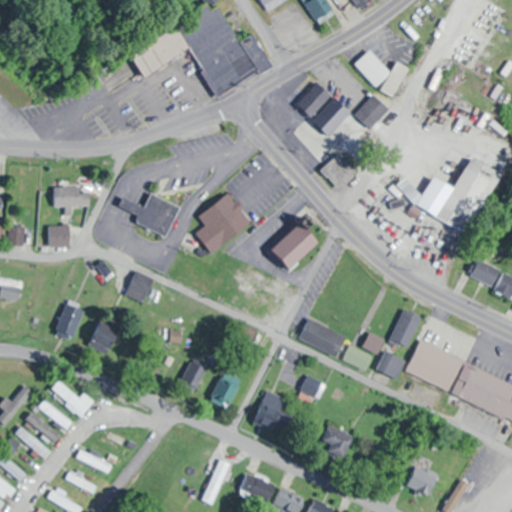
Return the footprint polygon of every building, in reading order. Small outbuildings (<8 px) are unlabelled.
[(217,98),(275,66),(256,32),(239,41),(216,0),(211,0),(128,46),(144,76),(191,50),(217,98)] [(305,0),(317,22),(337,12),(331,0),(305,0)] [(355,0),(363,11),(371,6),(367,0),(355,0)] [(414,73),(403,60),(392,70),(372,49),(357,64),(378,88),(381,85),(390,95),(414,73)] [(298,104),(312,118),(334,95),(320,81),(298,104)] [(372,128),(391,108),(377,94),(357,114),(372,128)] [(322,170),(341,189),(359,171),(341,152),(322,170)] [(467,233),(497,172),(467,157),(437,218),(467,233)] [(399,183),(418,209),(430,201),(410,174),(399,183)] [(69,206),(91,205),(91,187),(55,187),(55,207),(69,207),(69,206)] [(181,207),(167,236),(137,221),(140,214),(120,204),(123,196),(145,207),(152,192),(181,207)] [(211,253),(253,222),(232,192),(200,215),(207,225),(197,233),(211,253)] [(291,270),(324,239),(304,218),(271,250),(291,270)] [(50,246),(71,246),(71,225),(50,225),(50,246)] [(25,245),(26,226),(10,226),(10,245),(25,245)] [(470,278),(511,296),(511,274),(478,260),(470,278)] [(0,284),(3,285),(2,297),(22,300),(25,280),(0,276),(0,284)] [(153,286),(135,278),(127,296),(145,304),(153,286)] [(57,333),(74,340),(87,307),(69,300),(57,333)] [(424,317),(408,309),(392,340),(409,349),(424,317)] [(305,337),(336,357),(347,339),(316,319),(305,337)] [(93,347),(113,353),(121,328),(101,322),(93,347)] [(386,339),(372,333),(365,347),(379,354),(386,339)] [(426,337),(511,378),(511,419),(412,368),(426,337)] [(345,359),(366,371),(374,358),(353,345),(345,359)] [(229,407),(249,378),(232,366),(212,396),(229,407)] [(303,391),(318,398),(325,382),(310,375),(303,391)] [(81,399),(62,380),(53,390),(83,418),(97,403),(87,393),(81,399)] [(283,408),(288,399),(270,390),(255,420),(286,436),(296,416),(283,408)] [(75,423),(47,403),(43,410),(70,429),(75,423)] [(355,443),(334,425),(319,442),(340,461),(355,443)] [(136,444),(115,434),(110,444),(131,455),(136,444)] [(27,441),(47,459),(52,453),(32,435),(27,441)] [(115,465),(83,450),(79,458),(111,473),(115,465)] [(29,475),(3,453),(0,456),(0,462),(23,482),(29,475)] [(202,501),(214,506),(232,463),(220,458),(202,501)] [(69,480),(97,492),(101,485),(73,472),(69,480)] [(430,498),(437,485),(413,473),(406,486),(430,498)] [(240,488),(270,503),(277,490),(247,475),(240,488)] [(444,511),(445,511),(456,511),(470,484),(461,479),(444,511)] [(290,511),(299,511),(307,500),(284,486),(274,501),(290,511)] [(50,497),(73,511),(83,511),(86,508),(55,489),(50,497)] [(343,511),(317,499),(310,511),(343,511)]
